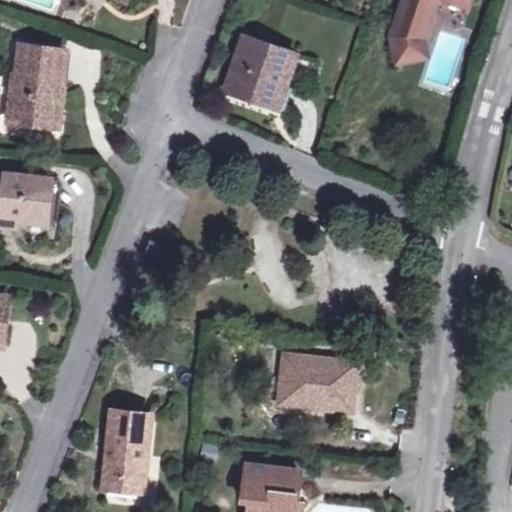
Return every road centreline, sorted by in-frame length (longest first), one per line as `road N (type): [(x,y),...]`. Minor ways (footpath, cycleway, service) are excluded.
road 1 (residential): [(24,511),(174,108)]
road 2 (residential): [(174,108),(457,235)]
road 3 (unclassified): [(457,235),(423,511)]
road 4 (unclassified): [(511,43),(457,235)]
